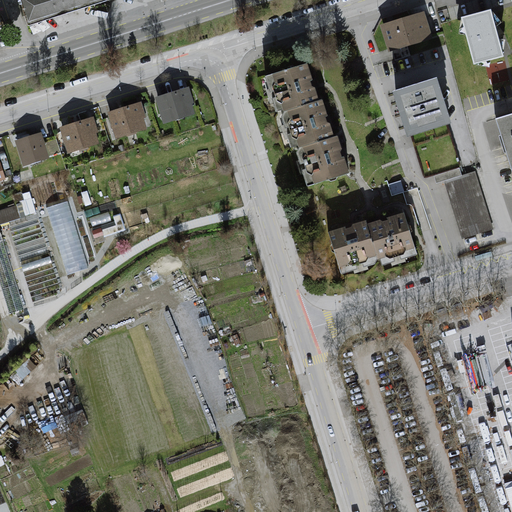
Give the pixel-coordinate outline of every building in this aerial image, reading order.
[(105,0),(21,0),(29,24),(105,0)] [(490,9),(461,17),(475,65),(504,57),(490,9)] [(423,12),(380,24),(387,50),(430,38),(423,12)] [(306,63),(267,75),(278,112),(284,110),(317,101),(306,63)] [(440,80),(395,94),(409,139),(453,126),(440,80)] [(185,88),(155,98),(163,126),(194,116),(185,88)] [(317,101),(284,110),(295,149),(299,148),(332,138),(321,100),(317,101)] [(149,129),(141,103),(108,113),(115,139),(149,129)] [(511,112),(496,118),(511,171),(511,112)] [(92,118),(59,128),(67,154),(100,144),(92,118)] [(40,133),(16,141),(24,165),(48,157),(40,133)] [(332,138),(299,148),(310,186),(348,175),(337,137),(332,138)] [(445,184),(462,239),(493,229),(476,174),(445,184)] [(68,201),(46,207),(68,276),(89,270),(68,201)] [(0,227),(20,221),(14,205),(0,210),(0,227)] [(403,213),(367,224),(379,260),(381,268),(417,257),(403,213)] [(366,220),(328,232),(341,272),(379,260),(367,224),(366,220)] [(0,290),(7,315),(22,310),(0,235),(0,290)]
